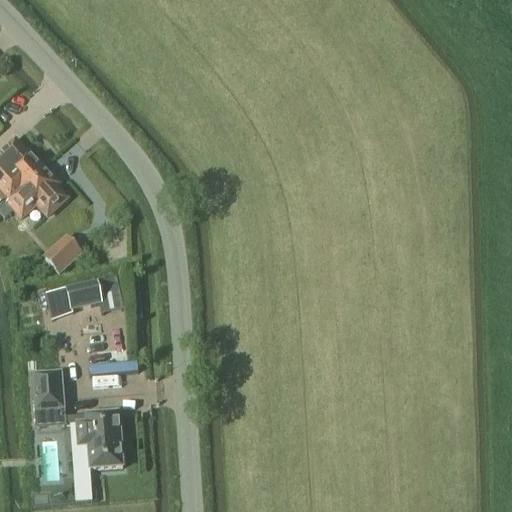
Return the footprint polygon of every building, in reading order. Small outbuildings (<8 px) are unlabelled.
[(0,157),(0,192),(9,202),(43,171),(28,155),(26,157),(15,144),(0,157)] [(66,202),(55,190),(58,187),(43,171),(9,202),(10,203),(0,211),(0,217),(5,222),(13,214),(20,222),(36,208),(47,220),(66,202)] [(82,256),(65,240),(42,262),(59,279),(82,256)] [(72,312),(99,306),(95,288),(68,294),(72,312)] [(35,415),(63,413),(61,377),(33,379),(35,415)] [(88,419),(86,419),(86,421),(87,428),(77,428),(78,451),(88,450),(89,472),(89,474),(91,474),(91,473),(120,471),(122,471),(122,469),(118,419),(119,419),(119,417),(117,417),(88,419)]
